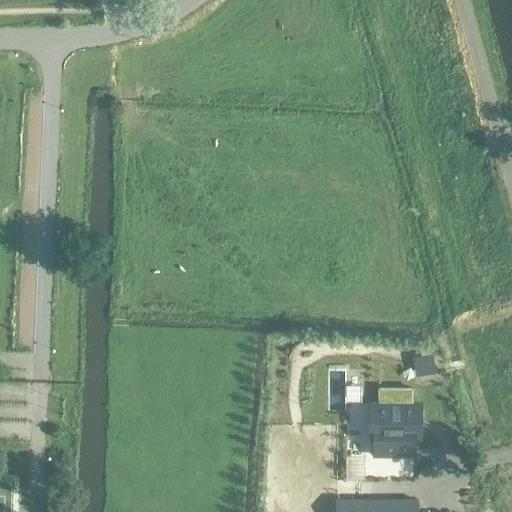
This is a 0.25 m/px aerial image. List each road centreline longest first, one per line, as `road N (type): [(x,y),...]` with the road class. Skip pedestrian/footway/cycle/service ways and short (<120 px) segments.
road 1 (unclassified): [(511,167),(465,0)]
road 2 (unknown): [(128,0),(110,8),(0,11)]
